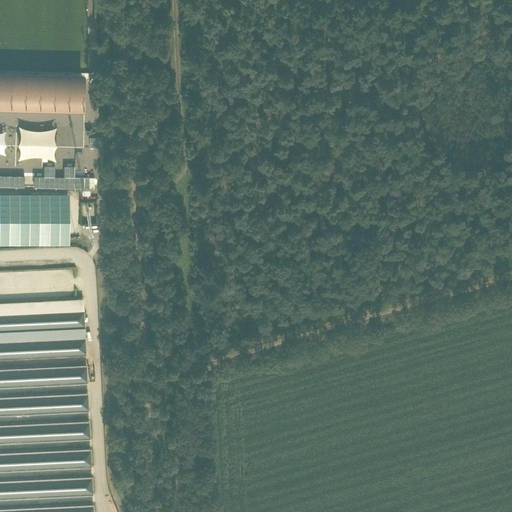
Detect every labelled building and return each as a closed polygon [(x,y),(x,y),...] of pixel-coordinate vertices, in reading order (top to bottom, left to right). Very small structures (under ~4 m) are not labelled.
[(44,101),(44,96),(49,96),(49,101),(50,101),(50,99),(53,99),(53,105),(51,105),(51,106),(83,107),(84,72),(0,70),(0,105),(42,106),(42,105),(40,105),(40,99),(43,99),(43,101),(44,101)] [(0,126),(0,154),(14,152),(13,149),(18,148),(17,142),(18,142),(17,134),(16,134),(15,124),(0,126)] [(95,176),(96,140),(85,140),(84,175),(95,176)] [(85,175),(0,173),(0,185),(85,187),(85,175)] [(0,192),(0,245),(51,246),(51,193),(0,192)] [(0,293),(78,290),(77,269),(0,272),(0,293)] [(80,310),(0,314),(0,328),(84,324),(83,310),(80,310)] [(81,339),(0,342),(0,356),(85,352),(84,338),(81,338),(81,339)] [(83,366),(0,370),(0,384),(87,380),(86,365),(83,366)] [(84,394),(0,398),(0,412),(88,408),(87,393),(84,394)] [(85,422),(0,426),(0,440),(89,436),(89,421),(85,421),(85,422)] [(87,450),(0,454),(0,468),(91,464),(90,449),(87,449),(87,450)] [(89,478),(0,482),(0,496),(92,492),(91,477),(88,477),(89,478)]
